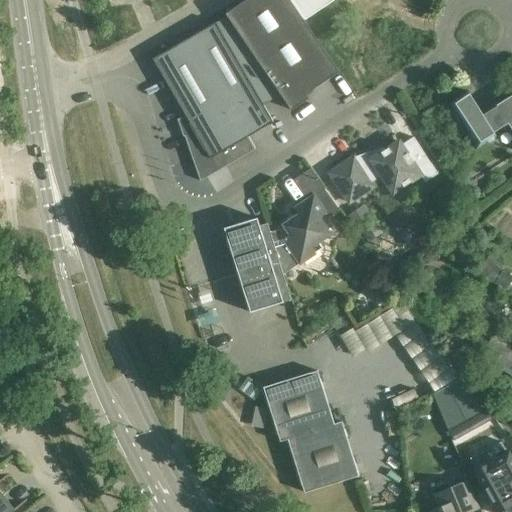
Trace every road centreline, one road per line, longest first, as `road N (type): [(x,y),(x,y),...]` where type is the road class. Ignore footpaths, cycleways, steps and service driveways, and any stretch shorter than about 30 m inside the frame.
road 1 (unclassified): [(38,97),(117,88),(134,103),(167,200),(187,209),(214,204),(450,54)]
road 2 (primary): [(202,511),(134,387),(81,245),(58,208)]
road 3 (primary): [(58,208),(57,251),(90,365),(169,511)]
road 4 (unclassified): [(0,397),(67,511)]
